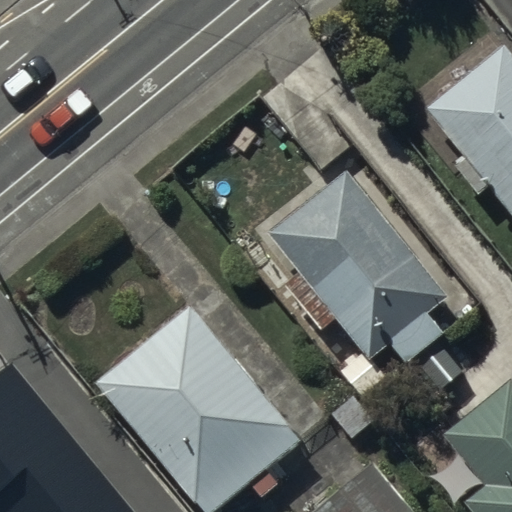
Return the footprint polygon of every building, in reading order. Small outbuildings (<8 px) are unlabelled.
[(511,203),(511,46),(506,40),(429,104),(511,203)] [(446,294),(346,170),(270,230),(370,355),(446,294)] [(300,434),(190,302),(95,381),(195,500),(200,496),(211,509),(300,434)] [(132,511),(12,363),(0,373),(0,511),(132,511)] [(511,511),(511,378),(510,376),(443,432),(485,481),(465,498),(475,511),(511,511)] [(371,462),(312,510),(313,511),(411,511),(412,511),(371,462)]
